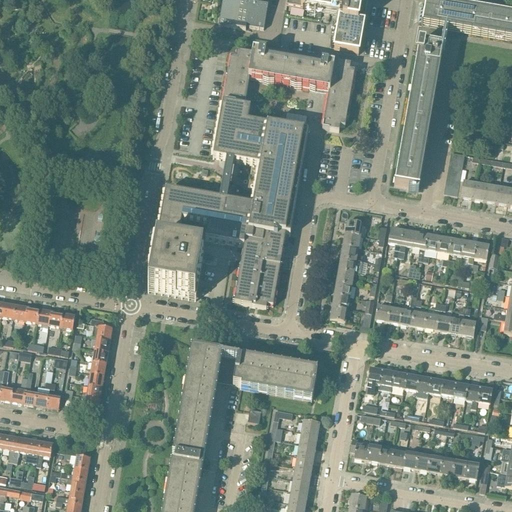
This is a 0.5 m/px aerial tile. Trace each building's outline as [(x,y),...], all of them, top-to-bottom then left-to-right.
[(222,0),(218,27),(245,32),(246,29),(263,32),(268,0),(222,0)] [(287,0),(286,8),(333,16),(334,13),(346,16),(345,25),(342,24),(337,53),(358,57),(363,27),(364,19),(365,19),(367,0),(287,0)] [(394,188),(419,192),(419,191),(416,191),(444,30),(511,42),(511,22),(426,7),(426,4),(421,29),(426,30),(423,46),(418,45),(416,57),(419,57),(397,187),(394,187),(394,188)] [(231,59),(222,106),(244,110),(249,81),(309,91),(328,95),(327,100),(323,123),(322,131),(339,134),(340,128),(345,129),(354,74),(349,73),(350,67),(333,64),(332,69),(321,67),(320,71),(314,70),(316,62),(277,56),(277,58),(276,63),(269,62),(264,61),(265,57),(249,54),(249,56),(247,56),(237,54),(236,60),(231,59)] [(225,163),(219,202),(165,193),(149,286),(147,294),(154,296),(195,303),(204,255),(184,252),(186,239),(237,248),(244,249),(243,253),(241,262),(234,306),(247,308),(250,309),(255,310),(258,310),(266,312),(266,311),(265,310),(265,307),(273,309),(284,242),(285,237),(289,238),(290,238),(299,189),(308,135),(248,125),(249,119),(250,111),(244,110),(222,106),(213,161),(212,161),(225,163)] [(450,162),(463,164),(464,158),(451,156),(450,162)] [(449,168),(462,170),(463,164),(450,162),(449,168)] [(448,174),(461,176),(462,170),(449,168),(448,174)] [(447,179),(460,182),(461,176),(448,174),(447,179)] [(446,185),(459,188),(460,182),(447,179),(446,185)] [(472,202),(475,186),(463,184),(460,200),(472,202)] [(445,191),(458,194),(459,188),(446,185),(445,191)] [(475,186),(472,202),(484,204),(487,188),(475,186)] [(487,188),(484,204),(496,206),(499,190),(487,188)] [(499,190),(496,206),(508,208),(511,193),(499,190)] [(458,194),(445,191),(444,197),(457,200),(458,194)] [(347,224),(345,237),(360,239),(362,227),(347,224)] [(379,242),(384,243),(386,231),(379,230),(377,242),(379,242)] [(390,231),(388,247),(395,248),(394,254),(399,254),(400,249),(402,234),(390,231)] [(400,249),(399,254),(404,255),(405,250),(412,251),(415,236),(402,234),(400,249)] [(415,236),(412,251),(420,252),(417,264),(422,265),(424,259),(425,253),(424,253),(427,238),(415,236)] [(358,252),(360,239),(345,237),(342,249),(358,252)] [(439,240),(427,238),(424,253),(425,253),(436,255),(439,240)] [(451,242),(439,240),(436,255),(449,257),(451,242)] [(464,244),(451,242),(449,257),(461,260),(464,244)] [(464,244),(461,260),(468,261),(466,273),(472,274),(473,267),(474,262),(476,246),(464,244)] [(476,246),(474,262),(486,264),(489,249),(476,246)] [(342,249),(340,261),(362,265),(363,259),(357,258),(358,252),(342,249)] [(498,259),(491,258),(489,271),(496,272),(498,259)] [(340,261),(338,274),(354,276),(353,276),(360,278),(362,265),(340,261)] [(511,274),(502,273),(501,278),(511,279),(511,282),(511,287),(511,274)] [(353,276),(354,276),(338,274),(336,286),(351,288),(353,276)] [(349,301),(351,288),(336,286),(334,298),(349,301)] [(349,301),(334,298),(332,311),(347,313),(349,301)] [(402,312),(399,328),(412,330),(414,314),(415,309),(416,303),(417,300),(411,299),(409,313),(402,312)] [(365,316),(371,317),(373,311),(374,305),(367,304),(365,316)] [(13,323),(15,309),(3,307),(1,321),(13,323)] [(374,323),(387,325),(390,310),(377,308),(374,323)] [(25,325),(27,311),(15,309),(13,323),(25,325)] [(390,310),(387,325),(399,328),(402,312),(390,310)] [(37,327),(39,313),(27,311),(25,325),(37,327)] [(332,311),(330,323),(345,326),(346,318),(350,319),(351,314),(347,313),(332,311)] [(511,312),(507,311),(506,319),(494,317),(493,322),(505,324),(511,324),(511,312)] [(49,329),(51,315),(39,313),(37,327),(49,329)] [(426,316),(414,314),(412,330),(424,332),(426,316)] [(61,331),(63,317),(51,315),(49,329),(61,331)] [(371,317),(365,316),(362,329),(369,330),(371,317)] [(439,319),(426,316),(424,332),(436,334),(439,319)] [(72,333),(75,319),(63,317),(61,331),(72,333)] [(451,321),(448,336),(461,338),(463,323),(464,318),(459,317),(458,322),(451,321)] [(451,321),(439,319),(436,334),(448,336),(451,321)] [(488,321),(481,320),(479,332),(486,334),(488,321)] [(91,322),(90,328),(94,328),(92,340),(96,341),(110,343),(112,332),(102,330),(103,324),(91,322)] [(476,325),(463,323),(461,338),(473,340),(476,325)] [(511,338),(511,324),(505,324),(503,337),(511,338)] [(96,341),(94,352),(108,355),(110,343),(96,341)] [(194,351),(184,409),(165,511),(191,511),(198,475),(205,471),(202,467),(200,466),(214,383),(215,383),(215,382),(233,385),(233,388),(312,402),(317,376),(250,364),(245,358),(241,361),(241,363),(237,362),(219,359),(219,355),(194,351)] [(108,355),(94,352),(92,364),(106,367),(108,355)] [(106,367),(92,364),(90,376),(104,379),(106,367)] [(375,387),(380,388),(382,373),(370,371),(365,396),(374,398),(375,387)] [(9,374),(4,373),(3,378),(0,396),(0,403),(11,405),(13,392),(6,391),(9,374)] [(380,388),(379,393),(391,395),(392,390),(394,375),(382,373),(380,388)] [(33,375),(28,374),(27,382),(23,407),(35,409),(37,396),(30,395),(33,375)] [(407,378),(394,375),(392,390),(404,392),(407,378)] [(104,379),(90,376),(88,388),(102,391),(104,379)] [(419,380),(407,378),(404,392),(416,395),(419,380)] [(416,395),(415,400),(427,402),(428,397),(431,382),(419,380),(416,395)] [(13,392),(11,405),(23,407),(27,382),(22,381),(20,393),(13,392)] [(443,384),(431,382),(428,397),(440,399),(443,384)] [(455,386),(443,384),(440,399),(452,401),(455,386)] [(455,386),(452,401),(465,403),(468,388),(467,388),(468,385),(461,384),(460,387),(455,386)] [(102,391),(88,388),(86,400),(100,402),(102,391)] [(468,388),(465,403),(472,404),(470,412),(476,413),(477,405),(480,391),(468,388)] [(480,391),(477,405),(490,408),(492,393),(480,391)] [(49,398),(37,396),(35,409),(46,411),(49,398)] [(70,415),(73,398),(66,397),(63,414),(70,415)] [(61,400),(49,398),(46,411),(59,413),(61,400)] [(83,399),(80,417),(89,419),(91,419),(92,414),(98,415),(100,402),(86,400),(83,399)] [(363,408),(362,414),(376,417),(377,410),(363,408)] [(261,415),(250,413),(248,425),(259,427),(261,415)] [(360,425),(374,427),(376,421),(361,418),(360,425)] [(301,436),(317,439),(319,426),(303,424),(301,436)] [(317,439),(301,436),(299,448),(315,450),(317,439)] [(8,465),(12,466),(17,441),(5,439),(3,452),(10,453),(8,465)] [(26,456),(29,443),(17,441),(12,466),(17,467),(19,455),(26,456)] [(26,456),(25,465),(37,467),(41,445),(29,443),(26,456)] [(352,443),(350,455),(355,455),(354,462),(366,464),(369,449),(357,447),(358,443),(352,443)] [(37,467),(36,470),(41,471),(43,459),(50,460),(53,447),(41,445),(37,467)] [(315,450),(299,448),(297,459),(313,462),(315,450)] [(366,464),(378,466),(381,452),(369,449),(366,464)] [(393,454),(381,452),(378,466),(391,468),(393,454)] [(417,458),(415,472),(427,475),(430,460),(431,455),(418,453),(417,458)] [(405,456),(393,454),(391,468),(403,470),(405,456)] [(417,458),(405,456),(403,470),(415,472),(417,458)] [(452,479),(454,464),(447,463),(448,457),(443,456),(442,462),(439,477),(452,479)] [(77,459),(74,471),(88,473),(90,461),(77,459)] [(313,462),(297,459),(295,471),(311,474),(313,462)] [(442,462),(430,460),(427,475),(439,477),(442,462)] [(466,467),(463,481),(476,483),(479,469),(478,469),(479,463),(468,461),(467,467),(466,467)] [(463,481),(466,467),(454,464),(452,479),(463,481)] [(511,466),(509,465),(502,464),(500,477),(506,478),(511,478),(511,466)] [(61,476),(60,480),(86,485),(88,473),(74,471),(73,478),(61,476)] [(311,474),(295,471),(293,483),(309,486),(311,474)] [(482,472),(480,486),(486,487),(489,473),(482,472)] [(499,477),(497,489),(504,490),(511,491),(511,478),(506,478),(500,477),(499,477)] [(84,497),(86,485),(60,480),(59,485),(72,487),(70,494),(84,497)] [(309,486),(293,483),(291,495),(307,498),(309,486)] [(20,494),(19,502),(30,503),(31,496),(25,495),(20,494)] [(57,499),(56,504),(63,505),(63,506),(68,507),(68,506),(82,508),(84,497),(70,494),(69,502),(57,499)] [(307,498),(291,495),(289,507),(305,509),(307,498)] [(349,510),(359,511),(364,511),(366,500),(351,497),(351,498),(349,510)] [(386,511),(388,504),(381,503),(379,511),(386,511)]
